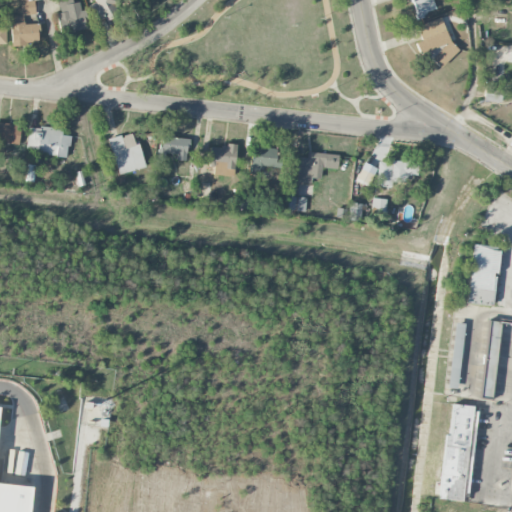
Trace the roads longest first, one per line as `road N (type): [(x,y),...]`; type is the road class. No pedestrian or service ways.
road 1 (residential): [(431,119),(421,131),(402,131),(0,86)]
road 2 (residential): [(511,169),(390,88),(373,62),(358,0)]
road 3 (residential): [(64,93),(67,78),(128,49),(197,0)]
